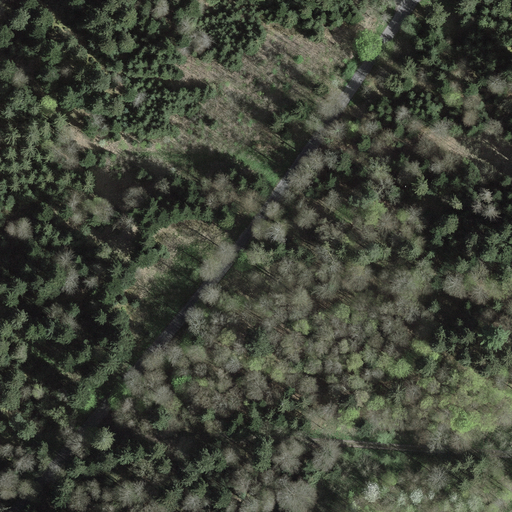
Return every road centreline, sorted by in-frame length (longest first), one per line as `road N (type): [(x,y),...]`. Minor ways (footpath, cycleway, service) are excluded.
road 1 (tertiary): [(20,511),(290,177),(414,0)]
road 2 (track): [(511,455),(131,432),(100,417)]
